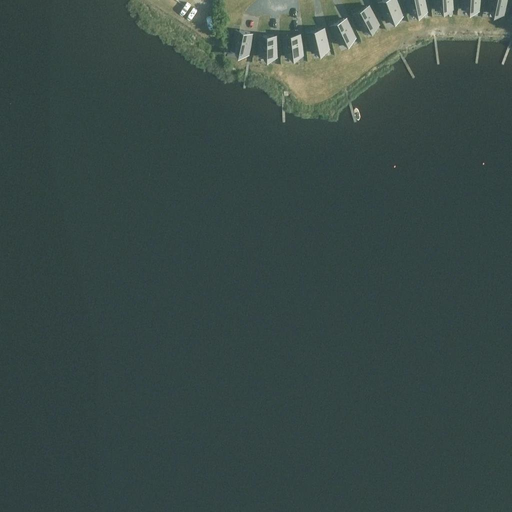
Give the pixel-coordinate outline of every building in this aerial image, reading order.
[(402,13),(396,0),(381,0),(384,6),(381,7),(386,21),(389,20),(400,16),(399,14),(402,13)] [(426,8),(424,0),(406,0),(410,14),(413,13),(424,11),(424,9),(426,8)] [(452,6),(451,0),(434,0),(435,9),(438,9),(450,8),(449,6),(452,6)] [(479,7),(479,0),(461,0),(461,9),(465,9),(476,9),(476,7),(479,7)] [(504,11),(506,0),(488,0),(486,10),(489,11),(500,13),(501,11),(504,11)] [(375,23),(378,22),(370,7),(367,8),(366,5),(356,11),(359,17),(356,18),(363,32),(366,30),(376,25),(375,23)] [(353,38),(352,36),(354,35),(347,19),(344,21),(343,18),(333,23),(336,29),(333,31),(340,44),(343,43),(353,38)] [(328,46),(324,29),(321,30),(321,27),(310,30),(312,37),(308,37),(312,52),(315,52),(326,49),(325,47),(328,46)] [(248,51),(252,35),(249,34),(250,31),(239,29),(237,36),(234,35),(231,50),(234,51),(245,53),(246,51),(248,51)] [(302,52),(300,35),(298,36),(297,33),(286,34),(287,41),(284,41),(285,56),(289,56),(300,55),(300,52),(302,52)] [(276,54),(276,37),(274,37),(274,34),(263,34),(262,41),(259,41),(259,56),(262,56),(273,56),(273,54),(276,54)]
